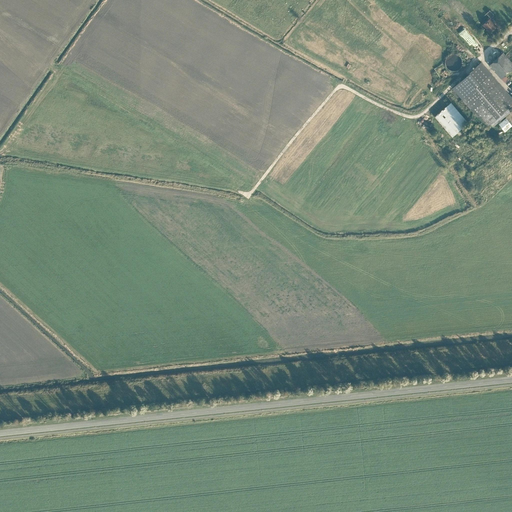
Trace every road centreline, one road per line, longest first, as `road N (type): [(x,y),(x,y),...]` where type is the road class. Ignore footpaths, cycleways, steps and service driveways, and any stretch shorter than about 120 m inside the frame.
road 1 (residential): [(0,432),(511,379)]
road 2 (track): [(242,202),(336,88),(415,117),(458,78)]
